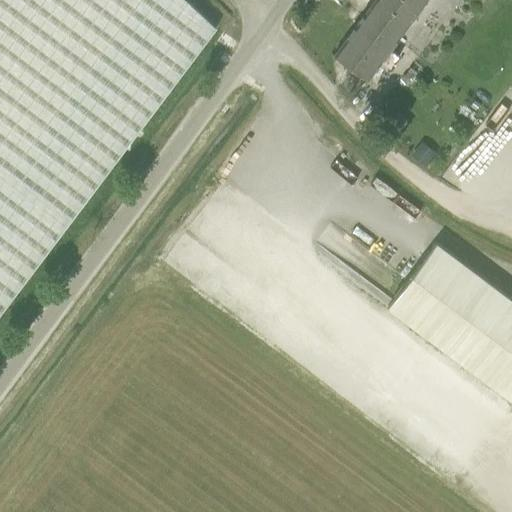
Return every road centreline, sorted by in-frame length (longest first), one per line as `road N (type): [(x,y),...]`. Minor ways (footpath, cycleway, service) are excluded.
road 1 (unclassified): [(0,381),(269,25)]
road 2 (unclassified): [(511,238),(442,203),(360,139),(269,25)]
